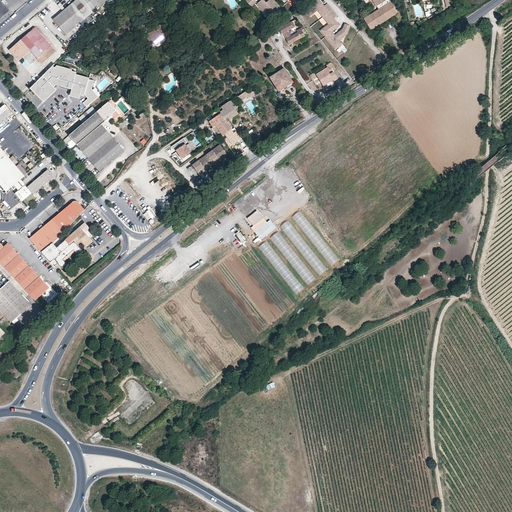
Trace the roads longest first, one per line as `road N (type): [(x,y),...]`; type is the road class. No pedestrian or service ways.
road 1 (track): [(443,511),(431,376),(441,317),(467,285),(485,213),(494,27),(487,7)]
road 2 (secondary): [(56,425),(46,408),(47,380),(92,304),(327,110)]
road 3 (secondary): [(327,110),(497,0)]
road 4 (secondary): [(327,110),(166,223)]
road 5 (track): [(289,371),(456,297)]
road 6 (secondary): [(107,272),(60,323),(8,411)]
road 7 (residential): [(77,176),(0,83)]
